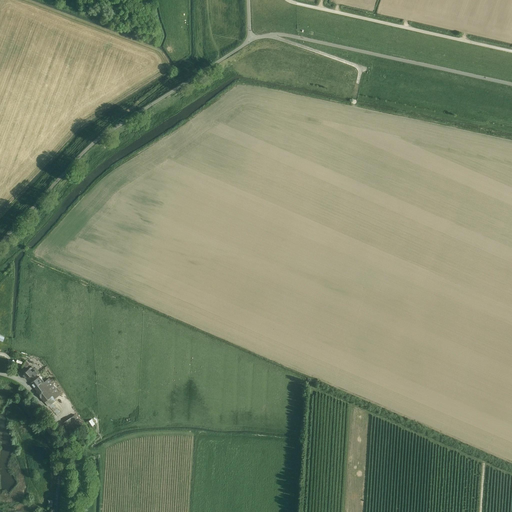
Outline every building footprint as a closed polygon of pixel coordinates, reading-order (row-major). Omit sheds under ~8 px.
[(31,366),(22,375),(26,379),(31,375),(33,377),(38,373),(35,370),(36,369),(35,368),(34,369),(31,366)] [(56,400),(55,399),(60,394),(48,379),(44,382),(39,376),(31,383),(37,391),(36,392),(44,402),(48,407),(49,406),(57,416),(60,413),(59,412),(54,406),(52,403),(56,400)] [(63,423),(70,433),(71,434),(78,429),(83,426),(75,415),(70,418),(63,423)] [(87,422),(91,429),(96,426),(92,419),(87,422)] [(49,421),(48,421),(48,422),(49,423),(46,426),(47,428),(46,429),(51,436),(55,432),(54,431),(56,430),(49,421)]
